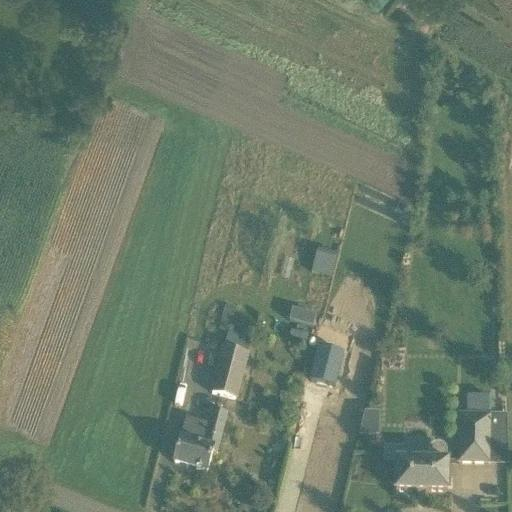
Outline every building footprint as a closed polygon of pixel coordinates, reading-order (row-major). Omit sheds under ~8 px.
[(318,252),(312,274),(329,278),(335,257),(318,252)] [(233,332),(238,309),(227,306),(221,329),(233,332)] [(292,311),(289,323),(313,328),(316,317),(292,311)] [(224,350),(211,396),(235,402),(248,357),(224,350)] [(316,358),(309,381),(329,387),(336,364),(316,358)] [(216,456),(221,437),(227,416),(212,412),(208,427),(188,422),(185,431),(183,442),(180,441),(173,465),(207,474),(212,455),(216,456)] [(373,416),(372,436),(383,437),(384,417),(373,416)] [(489,419),(459,418),(458,465),(488,466),(489,419)] [(428,454),(403,454),(403,450),(384,449),(384,464),(395,464),(395,493),(415,494),(414,495),(417,495),(417,490),(425,491),(425,495),(427,495),(427,494),(447,494),(447,464),(445,464),(445,454),(445,452),(445,451),(444,449),(443,449),(442,448),(440,447),(439,446),(437,446),(434,446),(433,447),(431,448),(430,450),(429,451),(429,452),(428,454)]
